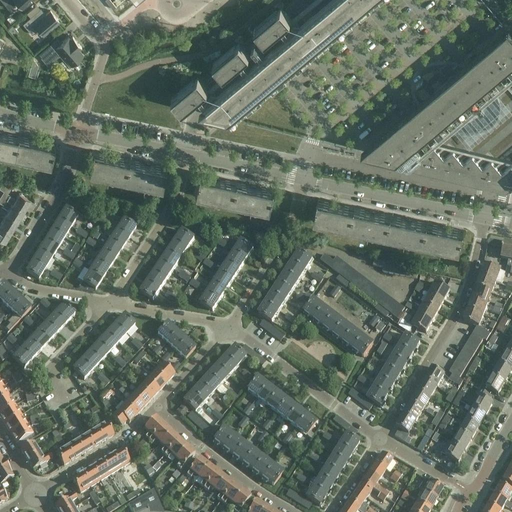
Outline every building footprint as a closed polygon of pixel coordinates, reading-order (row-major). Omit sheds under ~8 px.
[(0,0),(8,9),(16,2),(21,8),(30,0),(0,0)] [(229,119),(323,40),(371,0),(332,0),(199,112),(227,118),(229,119)] [(265,41),(291,20),(281,8),(255,29),(265,41)] [(40,9),(22,24),(31,34),(38,29),(43,35),(59,21),(50,10),(45,15),(40,9)] [(511,31),(508,28),(361,151),(506,187),(511,182),(511,31)] [(56,38),(38,53),(47,64),(60,53),(70,65),(83,54),(79,49),(81,47),(72,36),(70,38),(68,36),(60,43),(56,38)] [(249,54),(241,44),(239,42),(213,64),(223,76),(249,54)] [(208,89),(199,79),(198,77),(172,99),(182,111),(208,89)] [(0,152),(13,156),(17,137),(1,134),(2,132),(0,131),(0,152)] [(32,140),(17,137),(13,156),(50,163),(54,145),(38,141),(38,139),(33,138),(32,140)] [(88,172),(97,174),(124,179),(128,161),(113,158),(113,155),(108,154),(108,156),(92,153),(88,172)] [(124,179),(133,181),(161,187),(165,169),(149,165),(150,163),(144,162),(144,164),(128,161),(124,179)] [(194,194),(203,196),(230,202),(234,183),(219,180),(219,178),(214,177),(213,179),(198,175),(194,194)] [(0,188),(3,191),(0,196),(6,200),(12,203),(24,210),(30,200),(18,192),(15,198),(9,195),(10,194),(7,193),(11,188),(2,183),(0,185),(0,188)] [(250,187),(234,183),(230,202),(267,210),(271,191),(255,188),(255,186),(250,185),(250,187)] [(334,205),(318,201),(314,220),(351,228),(355,209),(339,206),(340,204),(334,203),(334,205)] [(12,203),(6,213),(17,220),(24,210),(12,203)] [(351,228),(360,230),(387,235),(391,217),(375,213),(376,211),(371,210),(370,212),(355,209),(351,228)] [(65,210),(58,221),(70,228),(77,217),(65,210)] [(6,213),(0,222),(0,223),(11,231),(17,220),(6,213)] [(406,220),(401,219),(391,217),(387,235),(423,243),(427,224),(412,221),(412,219),(407,218),(406,220)] [(107,228),(110,224),(101,218),(98,223),(107,228)] [(58,221),(52,231),(64,238),(70,228),(58,221)] [(123,221),(116,231),(128,239),(135,229),(123,221)] [(11,231),(0,223),(0,238),(5,241),(11,231)] [(423,243),(432,245),(460,251),(464,232),(448,229),(449,226),(443,225),(443,227),(427,224),(423,243)] [(85,240),(87,235),(78,230),(76,234),(85,240)] [(52,231),(46,241),(58,249),(64,238),(52,231)] [(116,231),(109,242),(121,249),(128,239),(116,231)] [(182,232),(175,242),(187,250),(194,240),(182,232)] [(94,249),(97,245),(88,239),(85,243),(94,249)] [(225,250),(228,246),(219,240),(216,244),(225,250)] [(46,241),(39,252),(51,259),(58,249),(46,241)] [(109,242),(103,252),(114,260),(121,249),(109,242)] [(175,242),(168,252),(180,260),(187,250),(175,242)] [(241,242),(233,252),(246,260),(253,250),(241,242)] [(509,260),(508,267),(507,267),(506,274),(510,274),(511,268),(511,264),(511,244),(504,243),(501,259),(509,260)] [(72,261),(74,256),(65,251),(63,255),(72,261)] [(296,257),(293,262),(292,263),(305,271),(312,260),(298,251),(294,256),(296,257)] [(39,252),(33,262),(45,269),(51,259),(39,252)] [(103,252),(96,262),(108,270),(114,260),(103,252)] [(168,252),(161,262),(173,270),(180,260),(168,252)] [(201,263),(204,259),(195,252),(192,257),(201,263)] [(233,252),(227,262),(239,271),(246,260),(233,252)] [(333,263),(324,256),(321,261),(330,268),(333,263)] [(337,258),(333,263),(330,268),(334,272),(342,262),(337,258)] [(81,270),(84,266),(75,260),(72,264),(81,270)] [(211,270),(214,266),(205,260),(203,264),(211,270)] [(289,267),(286,272),(286,273),(298,281),(305,271),(292,263),(293,262),(291,261),(288,266),(289,267)] [(374,261),(374,264),(373,267),(383,269),(385,263),(374,261)] [(45,269),(33,262),(26,273),(38,280),(45,269)] [(96,262),(89,272),(101,280),(108,270),(96,262)] [(161,262),(155,272),(166,280),(173,270),(161,262)] [(227,262),(220,273),(232,281),(239,271),(227,262)] [(342,262),(334,272),(339,275),(347,266),(342,262)] [(347,266),(339,275),(340,276),(344,279),(351,269),(347,266)] [(485,266),(480,277),(495,283),(501,285),(503,281),(497,278),(499,271),(485,266)] [(351,269),(344,279),(347,281),(349,283),(356,273),(351,269)] [(59,281),(62,277),(52,271),(50,276),(59,281)] [(283,277),(279,283),(292,291),(298,281),(286,273),(286,272),(284,271),(281,276),(283,277)] [(101,280),(89,272),(82,283),(94,290),(101,280)] [(155,272),(148,282),(160,291),(166,280),(155,272)] [(188,283),(190,279),(182,273),(179,277),(188,283)] [(220,273),(213,283),(226,291),(232,281),(220,273)] [(356,273),(349,283),(351,284),(354,286),(361,277),(356,273)] [(361,277),(354,286),(359,290),(366,280),(361,277)] [(480,277),(476,289),(491,294),(495,283),(480,277)] [(198,290),(201,286),(192,280),(189,284),(198,290)] [(366,280),(359,290),(363,294),(371,284),(366,280)] [(160,291),(148,282),(141,293),(152,301),(160,291)] [(276,288),(272,293),(285,302),(292,291),(279,283),(277,282),(274,286),(276,288)] [(213,283),(207,293),(219,301),(226,291),(213,283)] [(0,286),(0,301),(2,303),(12,293),(3,284),(0,286)] [(371,284),(363,294),(368,297),(376,288),(371,284)] [(429,289),(427,292),(444,302),(450,292),(436,284),(432,291),(429,289)] [(188,287),(185,293),(190,296),(194,290),(188,287)] [(376,288),(368,297),(373,301),(380,292),(376,288)] [(476,289),(472,300),(487,305),(491,294),(476,289)] [(269,298),(266,303),(278,312),(285,302),(272,293),(271,292),(268,297),(269,298)] [(380,292),(373,301),(378,305),(385,295),(380,292)] [(430,295),(424,305),(438,313),(444,302),(427,292),(426,293),(430,295)] [(12,293),(2,303),(11,312),(21,301),(12,293)] [(174,303),(177,299),(168,293),(165,297),(174,303)] [(219,301),(207,293),(200,304),(212,312),(219,301)] [(385,295),(378,305),(379,306),(383,309),(390,299),(385,295)] [(390,299),(383,309),(386,311),(388,312),(395,303),(390,299)] [(48,311),(51,307),(43,300),(40,303),(48,311)] [(472,300),(468,311),(483,316),(487,305),(472,300)] [(20,320),(30,310),(21,301),(11,312),(15,315),(7,324),(9,326),(5,330),(8,333),(9,332),(13,327),(20,320)] [(309,316),(314,320),(324,308),(313,301),(304,313),(304,312),(303,314),(307,317),(309,316)] [(266,303),(264,302),(261,307),(262,308),(259,314),(271,322),(278,312),(266,303)] [(388,312),(390,314),(392,316),(400,306),(395,303),(388,312)] [(64,305),(55,315),(65,324),(74,315),(64,305)] [(417,310),(415,314),(418,315),(432,324),(438,313),(424,305),(420,312),(417,310)] [(400,306),(392,316),(397,320),(405,310),(400,306)] [(314,320),(313,321),(317,325),(318,323),(323,327),(324,328),(333,316),(324,308),(314,320)] [(483,316),(468,311),(464,323),(477,327),(473,334),(483,340),(486,342),(490,335),(479,328),(483,316)] [(418,315),(415,314),(414,314),(418,316),(412,326),(426,334),(432,324),(418,315)] [(55,315),(47,324),(57,333),(65,324),(55,315)] [(124,316),(115,325),(125,335),(134,326),(124,316)] [(324,328),(323,327),(322,329),(327,332),(328,331),(334,335),(343,323),(333,316),(324,328)] [(31,329),(34,325),(27,318),(23,322),(31,329)] [(505,328),(509,322),(504,319),(500,325),(505,328)] [(334,335),(333,337),(337,340),(338,339),(343,343),(344,343),(353,331),(343,323),(334,335)] [(47,324),(38,333),(49,342),(57,333),(47,324)] [(157,334),(167,343),(176,333),(167,324),(157,334)] [(115,325),(107,334),(117,344),(125,335),(115,325)] [(344,343),(343,343),(342,344),(347,348),(348,346),(353,350),(354,350),(363,338),(353,331),(344,343)] [(38,333),(30,342),(40,351),(49,342),(38,333)] [(176,333),(167,343),(176,351),(185,341),(176,333)] [(107,334),(98,343),(109,353),(117,344),(107,334)] [(473,334),(470,339),(480,345),(483,340),(473,334)] [(14,347),(18,344),(10,336),(6,340),(14,347)] [(406,336),(400,347),(413,355),(412,356),(414,357),(417,352),(415,351),(419,344),(406,336)] [(493,336),(489,343),(494,345),(498,339),(493,336)] [(354,350),(353,350),(352,352),(357,355),(358,354),(364,358),(373,346),(363,338),(354,350)] [(470,339),(467,343),(477,350),(480,345),(470,339)] [(185,341),(176,351),(185,360),(195,349),(185,341)] [(30,342),(22,350),(32,360),(40,351),(30,342)] [(98,343),(90,352),(100,362),(109,353),(98,343)] [(467,343),(464,349),(474,355),(477,350),(467,343)] [(494,345),(489,343),(486,349),(490,351),(494,345)] [(230,352),(226,356),(225,357),(236,367),(245,358),(234,348),(233,346),(229,351),(230,352)] [(156,355),(161,350),(158,347),(153,352),(156,355)] [(400,347),(393,358),(406,365),(406,366),(408,367),(411,362),(409,361),(412,356),(413,355),(400,347)] [(464,349),(461,353),(471,360),(474,355),(464,349)] [(32,360),(22,350),(13,360),(23,370),(32,360)] [(4,352),(0,355),(0,358),(2,362),(8,358),(4,352)] [(90,352),(82,361),(92,371),(100,362),(90,352)] [(461,353),(458,358),(468,364),(471,360),(461,353)] [(511,355),(506,353),(499,364),(511,372),(511,371),(511,355)] [(132,358),(128,355),(123,360),(127,363),(132,358)] [(165,363),(170,358),(167,355),(162,360),(165,363)] [(222,361),(217,365),(217,366),(228,376),(236,367),(225,357),(226,356),(224,355),(220,359),(222,361)] [(393,358),(387,368),(400,376),(399,376),(401,378),(404,373),(403,371),(406,366),(406,365),(393,358)] [(458,358),(455,363),(465,369),(468,364),(458,358)] [(476,358),(472,365),(476,368),(481,361),(476,358)] [(92,371),(82,361),(73,370),(83,380),(92,371)] [(174,372),(179,366),(176,363),(171,369),(174,372)] [(455,363),(452,368),(462,374),(465,369),(455,363)] [(213,370),(209,374),(209,375),(220,385),(228,376),(217,366),(217,365),(216,364),(212,368),(213,370)] [(499,364),(492,376),(505,384),(511,372),(499,364)] [(162,365),(155,373),(166,384),(174,376),(162,365)] [(387,368),(380,378),(393,386),(393,387),(395,388),(398,383),(396,382),(399,376),(400,376),(387,368)] [(433,368),(425,381),(437,388),(444,376),(433,368)] [(452,375),(459,379),(462,374),(452,368),(449,373),(452,375)] [(155,373),(147,381),(159,392),(166,384),(155,373)] [(205,379),(201,383),(200,384),(211,394),(220,385),(209,375),(209,374),(208,373),(204,377),(205,379)] [(459,379),(452,375),(448,380),(459,387),(463,382),(459,379)] [(505,384),(492,376),(485,388),(498,396),(505,384)] [(247,390),(257,398),(267,386),(267,387),(268,385),(264,381),(262,383),(257,378),(247,390)] [(380,378),(374,389),(387,397),(388,398),(391,393),(390,392),(393,387),(393,386),(380,378)] [(147,381),(140,390),(151,400),(159,392),(147,381)] [(425,381),(418,393),(430,399),(437,388),(425,381)] [(197,388),(192,392),(192,393),(203,403),(211,394),(200,384),(201,383),(199,382),(195,386),(197,388)] [(267,386),(257,398),(267,406),(276,394),(277,394),(278,392),(273,389),(272,390),(267,387),(267,386)] [(2,388),(0,389),(0,402),(8,397),(2,388)] [(127,392),(122,388),(118,392),(123,397),(127,392)] [(387,397),(374,389),(367,400),(380,407),(380,408),(382,409),(385,404),(383,403),(387,397)] [(103,401),(110,393),(107,390),(100,398),(103,401)] [(140,390),(132,398),(144,408),(151,400),(140,390)] [(480,397),(473,409),(486,416),(493,404),(488,401),(490,397),(477,390),(475,394),(480,397)] [(192,393),(192,392),(191,391),(187,395),(188,397),(183,402),(194,412),(203,403),(192,393)] [(418,393),(411,404),(423,411),(430,399),(418,393)] [(276,394),(267,406),(277,413),(286,401),(287,401),(288,400),(283,396),(282,398),(277,394),(276,394)] [(454,397),(449,395),(446,401),(450,404),(454,397)] [(8,397),(0,402),(0,415),(14,406),(8,397)] [(132,398),(125,406),(136,416),(144,408),(132,398)] [(461,401),(456,399),(453,405),(457,408),(461,401)] [(286,401),(277,413),(286,420),(296,408),(296,409),(298,407),(293,404),(292,405),(287,401),(286,401)] [(411,404),(404,416),(415,423),(423,411),(411,404)] [(14,406),(0,415),(0,418),(4,425),(20,416),(14,406)] [(125,406),(117,414),(129,424),(136,416),(125,406)] [(182,416),(187,410),(183,406),(177,412),(182,416)] [(296,408),(286,420),(296,428),(305,416),(306,416),(307,415),(303,411),(301,413),(296,409),(296,408)] [(473,409),(466,421),(479,428),(486,416),(473,409)] [(439,412),(435,418),(440,421),(443,415),(439,412)] [(129,424),(117,414),(112,420),(120,428),(126,422),(128,424),(129,424)] [(20,416),(4,425),(10,435),(26,425),(20,416)] [(305,416),(296,428),(306,436),(316,424),(317,422),(312,419),(311,420),(306,416),(305,416)] [(415,423),(404,416),(396,428),(408,435),(415,423)] [(446,416),(443,423),(447,425),(451,428),(455,422),(450,419),(446,416)] [(145,438),(148,441),(163,426),(154,418),(144,429),(149,433),(145,438)] [(440,421),(435,418),(432,425),(436,427),(440,421)] [(466,421),(459,433),(472,440),(479,428),(466,421)] [(105,423),(95,429),(103,442),(114,436),(105,423)] [(26,425),(10,435),(16,445),(32,435),(26,425)] [(163,426),(148,441),(152,444),(156,440),(160,444),(170,433),(163,426)] [(218,444),(223,448),(224,448),(233,436),(223,428),(214,441),(213,440),(212,442),(217,445),(218,444)] [(95,429),(85,435),(93,448),(103,442),(95,429)] [(433,433),(429,430),(425,436),(429,439),(433,433)] [(170,433),(160,444),(164,448),(160,453),(164,456),(178,440),(170,433)] [(459,433),(452,444),(465,452),(472,440),(459,433)] [(440,437),(436,434),(432,441),(436,443),(440,437)] [(85,435),(75,441),(83,454),(93,448),(85,435)] [(346,435),(339,445),(352,454),(353,455),(357,450),(355,449),(359,443),(346,435)] [(224,448),(223,448),(222,449),(227,453),(228,451),(233,455),(233,456),(243,443),(233,436),(224,448)] [(178,440),(164,456),(167,459),(171,455),(175,459),(186,448),(178,440)] [(75,441),(65,447),(74,460),(83,454),(75,441)] [(137,446),(141,449),(145,444),(142,441),(137,446)] [(20,450),(26,460),(39,452),(33,442),(20,450)] [(233,456),(233,455),(232,457),(236,460),(238,459),(243,463),(252,451),(243,443),(233,456)] [(145,444),(141,449),(144,452),(149,447),(145,444)] [(465,452),(452,444),(445,456),(458,464),(465,452)] [(339,445),(332,456),(346,464),(345,464),(347,465),(350,461),(348,460),(352,454),(339,445)] [(74,460),(65,447),(55,453),(63,467),(74,460)] [(186,448),(175,459),(180,463),(176,467),(180,470),(194,455),(186,448)] [(122,450),(111,456),(120,470),(130,463),(122,450)] [(243,463),(242,464),(246,468),(247,466),(252,470),(253,470),(262,458),(252,451),(243,463)] [(39,452),(26,460),(33,471),(52,459),(49,454),(43,458),(39,452)] [(381,454),(374,464),(385,471),(391,461),(381,454)] [(111,456),(102,462),(110,476),(120,470),(111,456)] [(332,456),(326,466),(339,474),(339,475),(340,476),(344,471),(342,470),(345,464),(346,464),(332,456)] [(253,470),(252,470),(251,472),(256,475),(257,474),(262,478),(272,466),(262,458),(253,470)] [(193,474),(198,478),(207,466),(198,459),(186,476),(190,479),(193,474)] [(102,462),(92,468),(100,482),(110,476),(102,462)] [(374,464),(368,473),(378,480),(385,471),(374,464)] [(207,466),(198,478),(203,481),(199,486),(203,489),(216,472),(207,466)] [(272,466),(262,478),(261,479),(266,483),(267,481),(273,485),(282,473),(272,466)] [(326,466),(320,476),(333,485),(332,485),(334,486),(337,481),(335,480),(339,475),(339,474),(326,466)] [(7,467),(0,470),(0,486),(0,485),(13,478),(10,473),(11,473),(7,467)] [(92,468),(82,474),(90,488),(100,482),(92,468)] [(511,473),(508,471),(502,481),(511,486),(511,473)] [(216,472),(203,489),(207,492),(210,488),(215,491),(224,479),(216,472)] [(395,472),(392,476),(398,480),(401,476),(395,472)] [(368,473),(362,482),(372,489),(379,494),(386,498),(388,495),(375,486),(378,480),(368,473)] [(90,488),(82,474),(72,480),(80,494),(90,488)] [(320,476),(313,487),(326,495),(326,496),(327,497),(330,492),(329,491),(332,485),(333,485),(320,476)] [(423,493),(436,501),(443,490),(430,482),(432,480),(426,476),(418,490),(423,493)] [(224,479),(215,491),(220,495),(216,499),(220,502),(233,485),(224,479)] [(362,482),(355,492),(366,499),(372,489),(362,482)] [(511,490),(500,484),(495,494),(509,503),(511,499),(509,498),(511,492),(511,490)] [(233,485),(220,502),(224,505),(227,500),(232,504),(241,492),(233,485)] [(326,495),(313,487),(306,497),(319,506),(321,507),(324,502),(322,501),(326,496),(326,495)] [(163,511),(153,490),(127,506),(130,511),(163,511)] [(88,495),(92,500),(96,498),(93,492),(88,495)] [(241,492),(232,504),(236,507),(233,511),(239,511),(250,498),(241,492)] [(355,492),(349,501),(359,508),(366,499),(355,492)] [(423,493),(416,504),(430,511),(436,501),(423,493)] [(55,506),(58,511),(67,511),(74,508),(71,502),(77,498),(74,494),(55,506)] [(495,494),(489,504),(501,511),(504,506),(511,510),(511,504),(509,503),(495,494)] [(96,498),(92,500),(95,506),(100,503),(96,498)] [(349,501),(343,510),(345,511),(356,511),(357,511),(358,511),(365,511),(359,508),(349,501)] [(262,511),(265,508),(255,502),(248,511),(262,511)]
